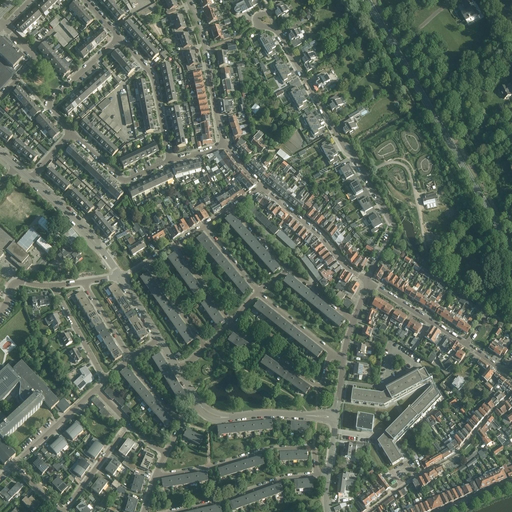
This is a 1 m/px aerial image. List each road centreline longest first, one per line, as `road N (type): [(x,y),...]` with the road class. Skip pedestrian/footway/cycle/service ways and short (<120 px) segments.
road 1 (secondary): [(511,252),(366,0)]
road 2 (residential): [(365,279),(393,223),(276,30)]
road 3 (residential): [(511,393),(460,449),(369,511)]
road 4 (residential): [(156,472),(308,447),(316,473)]
road 5 (residential): [(511,372),(369,283)]
road 6 (residential): [(172,511),(316,473)]
road 7 (residential): [(222,143),(205,48),(187,0)]
road 8 (residential): [(330,352),(316,386),(230,324)]
road 9 (residential): [(365,279),(260,186)]
road 10 (residential): [(335,417),(220,417),(199,404)]
road 11 (residential): [(170,160),(152,75),(118,37)]
road 12 (residential): [(119,276),(29,179)]
road 13 (residential): [(118,37),(49,100),(70,132)]
road 14 (residential): [(70,132),(124,180),(170,160)]
